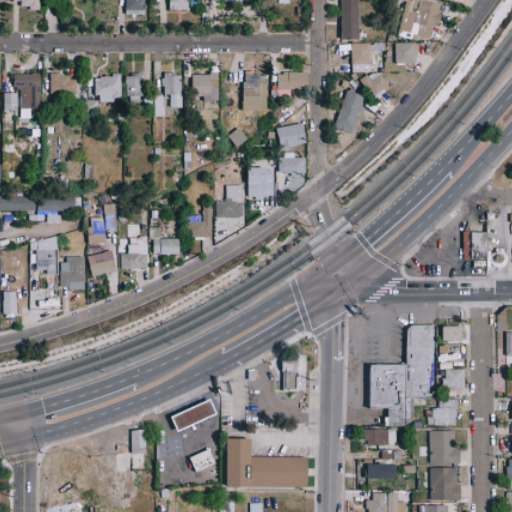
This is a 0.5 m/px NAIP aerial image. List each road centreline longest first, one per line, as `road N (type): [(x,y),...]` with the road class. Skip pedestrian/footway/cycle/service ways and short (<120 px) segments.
road 1 (tertiary): [(0,345),(144,298),(317,193)]
road 2 (residential): [(0,46),(319,47)]
road 3 (residential): [(317,193),(412,102),(489,0)]
road 4 (secondary): [(337,261),(270,309),(133,377)]
road 5 (residential): [(331,511),(332,333),(348,283)]
road 6 (secondary): [(348,283),(511,127)]
road 7 (residential): [(485,511),(483,288)]
road 8 (secondary): [(23,440),(144,400),(225,361)]
road 9 (residential): [(317,193),(319,0)]
road 10 (secondary): [(348,283),(511,288)]
road 11 (secondary): [(225,361),(348,283)]
road 12 (secondary): [(446,167),(337,261)]
